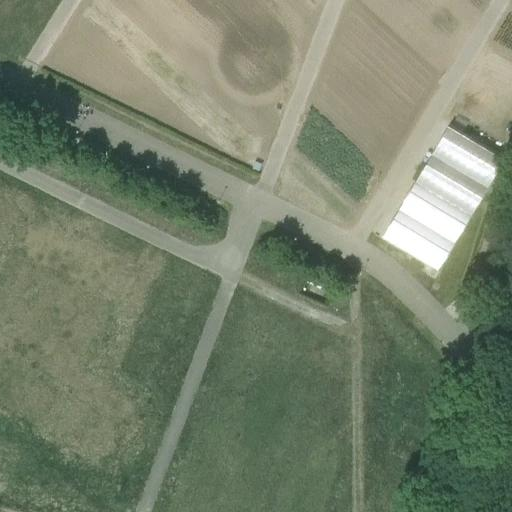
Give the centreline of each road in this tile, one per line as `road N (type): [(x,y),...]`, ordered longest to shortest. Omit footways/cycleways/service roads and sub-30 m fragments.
road 1 (unclassified): [(259,202),(233,275),(0,162)]
road 2 (unclassified): [(259,202),(0,76)]
road 3 (unclassified): [(460,342),(400,280),(355,248),(259,202)]
road 4 (unclassified): [(511,179),(460,342)]
